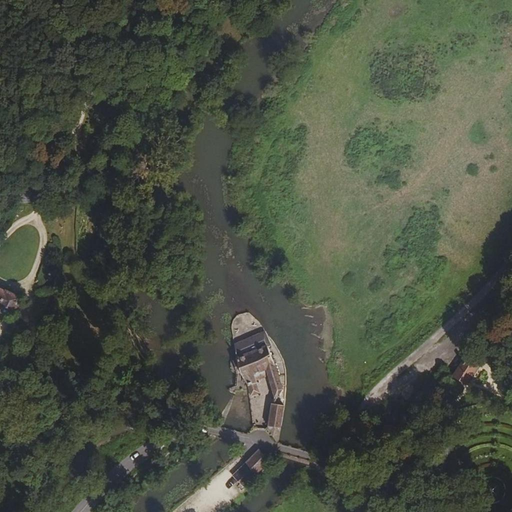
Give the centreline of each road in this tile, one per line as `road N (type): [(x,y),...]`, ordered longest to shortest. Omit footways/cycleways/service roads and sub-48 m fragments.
road 1 (unclassified): [(324,461),(177,429),(94,487),(78,511)]
road 2 (unclassified): [(324,461),(377,387),(511,255)]
